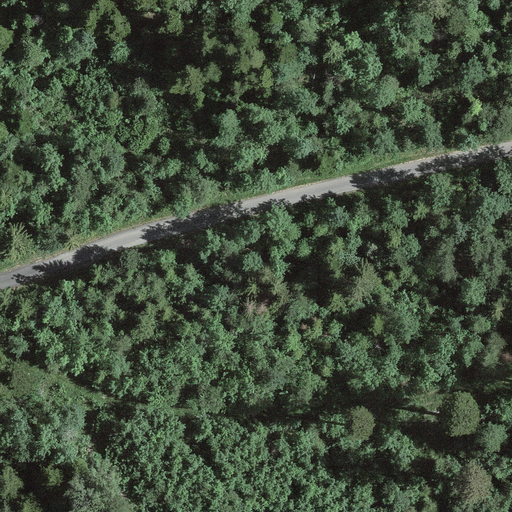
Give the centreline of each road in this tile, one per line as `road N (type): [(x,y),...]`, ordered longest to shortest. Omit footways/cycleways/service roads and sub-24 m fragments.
road 1 (unclassified): [(511,149),(188,222),(0,282)]
road 2 (track): [(0,347),(85,386),(196,416),(260,417),(511,388)]
